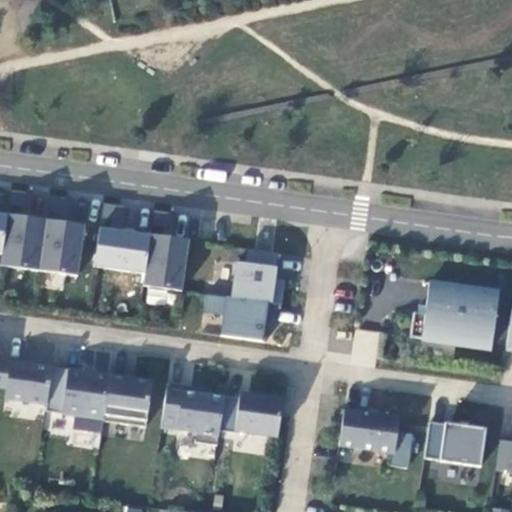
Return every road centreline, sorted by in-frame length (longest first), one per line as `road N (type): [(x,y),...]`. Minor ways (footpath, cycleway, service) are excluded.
road 1 (residential): [(0,165),(331,211)]
road 2 (residential): [(0,324),(309,366)]
road 3 (residential): [(309,366),(511,395)]
road 4 (residential): [(331,211),(511,237)]
road 5 (residential): [(331,211),(309,366)]
road 6 (residential): [(309,366),(289,511)]
